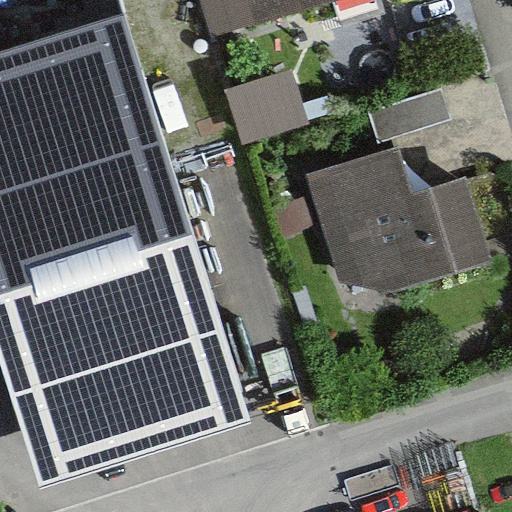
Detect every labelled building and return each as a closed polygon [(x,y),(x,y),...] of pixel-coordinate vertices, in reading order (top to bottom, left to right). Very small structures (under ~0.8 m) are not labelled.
[(124,0),(102,0),(0,33),(0,298),(52,459),(252,394),(124,0)] [(251,0),(206,0),(215,26),(256,13),(251,0)] [(257,0),(262,16),(311,0),(257,0)] [(292,59),(221,78),(237,136),(308,116),(292,59)] [(443,83),(369,106),(378,136),(453,113),(443,83)] [(402,130),(305,160),(339,271),(394,280),(496,248),(469,158),(416,174),(402,130)] [(305,193),(276,203),(285,232),(315,223),(305,193)]
